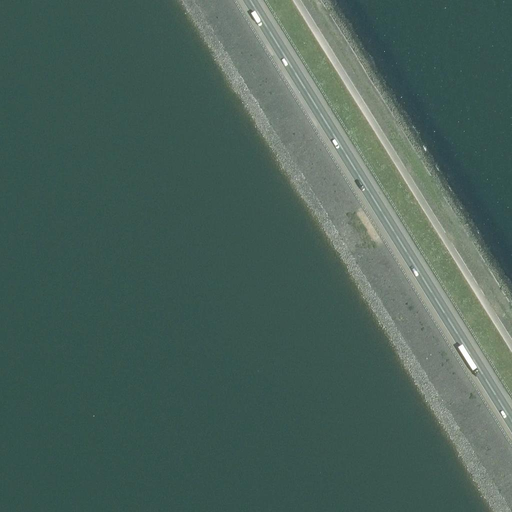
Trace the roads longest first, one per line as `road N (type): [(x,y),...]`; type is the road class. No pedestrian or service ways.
road 1 (trunk): [(511,423),(249,0)]
road 2 (unknown): [(229,0),(326,146),(365,185)]
